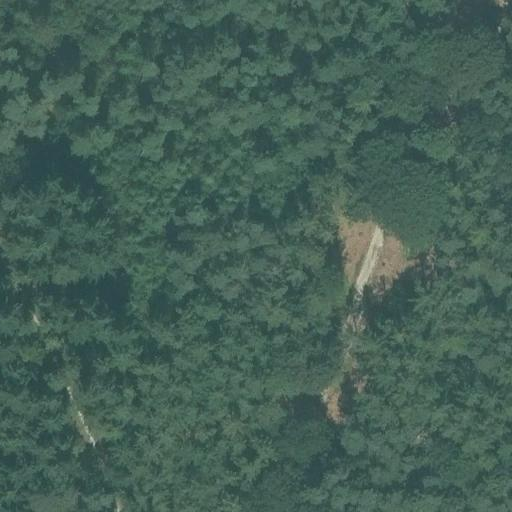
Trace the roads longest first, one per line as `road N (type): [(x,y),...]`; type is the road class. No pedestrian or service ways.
road 1 (track): [(282,511),(457,0)]
road 2 (track): [(0,259),(121,511)]
road 3 (track): [(161,0),(0,151)]
